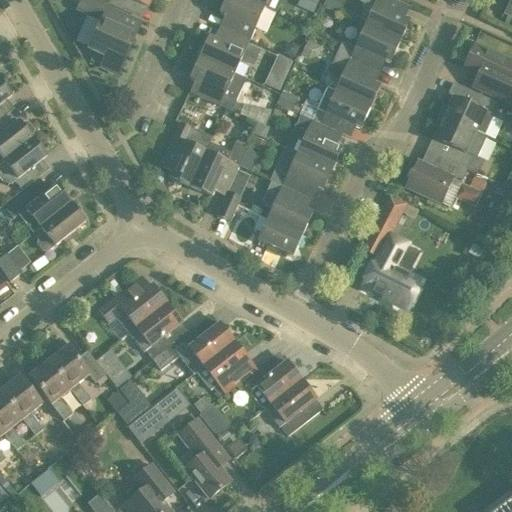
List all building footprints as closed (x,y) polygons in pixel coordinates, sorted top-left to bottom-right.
[(121,66),(138,26),(106,12),(107,8),(88,0),(82,0),(77,12),(101,23),(88,51),(121,66)] [(125,0),(146,10),(150,0),(110,0),(108,7),(119,12),(124,0),(125,0)] [(247,44),(263,11),(239,0),(224,0),(217,17),(241,27),(236,38),(247,44)] [(239,0),(263,11),(267,0),(239,0)] [(313,15),(319,0),(298,0),(296,7),(313,15)] [(376,0),(363,29),(398,44),(408,23),(384,11),(389,0),(387,0),(376,0)] [(511,0),(509,0),(502,17),(511,21),(511,0)] [(388,67),(398,44),(363,29),(353,51),(341,45),(336,56),(359,67),(364,56),(388,67)] [(247,44),(236,38),(231,49),(208,38),(198,60),(232,76),(233,75),(238,63),(252,66),(259,52),(246,46),(247,44)] [(511,81),(509,80),(511,74),(511,64),(473,47),(463,71),(485,80),(480,92),(511,106),(511,81)] [(93,54),(89,63),(99,67),(103,58),(93,54)] [(354,77),(359,67),(336,56),(329,72),(331,78),(339,82),(334,94),(333,96),(368,111),(378,88),(354,77)] [(245,80),(233,75),(232,76),(198,60),(188,82),(211,93),(206,104),(218,109),(213,118),(220,121),(225,110),(230,112),(245,80)] [(0,107),(11,99),(0,85),(0,107)] [(298,118),(310,124),(322,129),(329,132),(334,122),(358,133),(368,111),(333,96),(334,94),(313,85),(298,118)] [(438,118),(485,139),(485,138),(482,137),(496,105),(457,88),(447,111),(442,109),(438,118)] [(291,112),(297,99),(282,92),(276,105),(291,112)] [(476,159),(485,139),(438,118),(434,127),(439,129),(433,141),(450,148),(445,160),(446,160),(468,170),(477,174),(483,161),(476,159)] [(0,166),(31,141),(29,139),(32,137),(33,132),(26,124),(22,124),(19,126),(17,124),(0,137),(0,166)] [(188,191),(205,155),(194,150),(196,145),(194,140),(187,137),(191,129),(179,124),(166,152),(177,156),(166,181),(188,191)] [(317,140),(322,129),(310,124),(297,154),(296,156),(331,172),(340,151),(317,140)] [(31,141),(0,166),(0,182),(1,184),(9,186),(13,184),(20,194),(32,185),(25,175),(45,160),(31,141)] [(205,155),(188,191),(210,201),(222,176),(232,181),(245,151),(234,146),(231,154),(209,144),(205,155)] [(296,156),(297,154),(284,148),(269,182),(270,182),(270,184),(292,195),(297,184),(321,195),(331,172),(296,156)] [(462,184),(468,170),(446,160),(440,173),(418,164),(406,190),(442,206),(453,180),(462,184)] [(485,185),(473,179),(469,188),(481,194),(485,185)] [(287,206),(292,195),(270,184),(260,205),(271,210),(266,222),(301,238),(310,217),(287,206)] [(39,230),(69,206),(54,188),(37,201),(29,192),(4,213),(11,222),(18,216),(32,234),(38,230),(39,230)] [(229,222),(240,199),(226,193),(216,216),(229,222)] [(400,216),(406,206),(390,197),(375,225),(391,233),(400,216)] [(69,206),(39,230),(42,235),(37,240),(36,244),(42,252),(47,253),(53,248),(54,249),(84,225),(69,206)] [(291,260),(301,238),(266,222),(256,244),(291,260)] [(405,310),(420,282),(394,269),(406,245),(389,237),(362,289),(405,310)] [(0,269),(9,283),(21,273),(7,255),(0,260),(0,269)] [(130,336),(165,308),(150,289),(126,308),(119,299),(108,307),(99,314),(108,325),(116,319),(130,336)] [(163,355),(155,346),(180,327),(165,308),(130,336),(132,339),(130,343),(134,349),(138,348),(142,354),(144,352),(153,363),(163,355)] [(197,374),(232,346),(218,328),(194,346),(187,336),(163,355),(153,363),(160,373),(179,358),(193,376),(196,373),(197,374)] [(53,362),(87,406),(90,404),(77,388),(87,380),(94,388),(105,379),(86,356),(76,363),(66,350),(61,345),(57,348),(59,350),(55,354),(58,358),(53,362)] [(232,346),(197,374),(210,391),(215,387),(217,388),(212,392),(219,402),(231,393),(223,383),(247,365),(232,346)] [(117,360),(108,350),(93,361),(102,372),(117,360)] [(87,406),(53,362),(48,366),(43,360),(39,363),(40,365),(36,368),(39,373),(28,382),(63,425),(71,419),(58,403),(69,394),(82,410),(87,406)] [(269,408),(299,384),(285,366),(261,384),(253,375),(242,384),(250,394),(250,396),(260,409),(264,409),(267,407),(269,408)] [(0,395),(0,396),(22,424),(23,423),(34,437),(42,431),(31,417),(41,409),(19,380),(18,381),(14,375),(10,378),(12,380),(7,383),(10,387),(0,395)] [(299,384),(269,408),(283,427),(279,431),(287,440),(298,432),(290,422),(314,403),(299,384)] [(170,417),(186,405),(176,392),(160,404),(170,417)] [(128,404),(116,414),(125,426),(150,407),(140,395),(128,404)] [(22,424),(0,396),(0,435),(3,439),(4,437),(15,451),(23,445),(12,431),(22,424)] [(211,406),(198,416),(215,437),(228,428),(211,406)] [(188,453),(176,462),(184,473),(208,502),(229,486),(217,471),(205,456),(215,448),(195,424),(183,434),(177,438),(188,453)] [(231,443),(228,439),(220,444),(224,450),(226,448),(234,460),(246,451),(237,439),(231,443)] [(92,452),(77,448),(77,449),(74,449),(72,461),(74,461),(74,462),(90,465),(92,452)] [(166,511),(161,506),(172,497),(150,469),(133,483),(142,495),(123,510),(124,511),(166,511)] [(511,511),(511,494),(489,511),(511,511)] [(87,508),(89,511),(107,511),(98,499),(87,508)]
